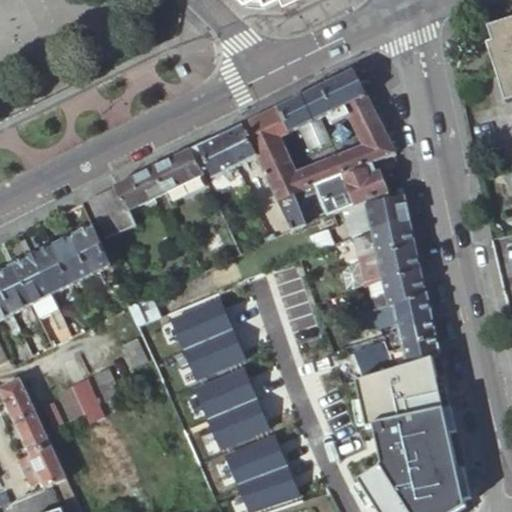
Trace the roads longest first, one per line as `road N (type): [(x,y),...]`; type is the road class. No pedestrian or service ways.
road 1 (tertiary): [(511,509),(403,10)]
road 2 (tertiary): [(272,75),(0,209)]
road 3 (tertiary): [(403,10),(272,75)]
